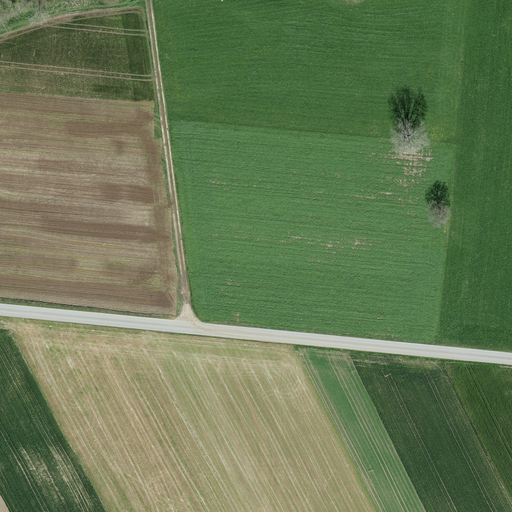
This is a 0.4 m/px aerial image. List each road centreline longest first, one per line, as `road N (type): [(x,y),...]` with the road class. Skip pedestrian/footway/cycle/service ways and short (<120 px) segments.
road 1 (tertiary): [(0,309),(511,360)]
road 2 (track): [(187,327),(148,0)]
